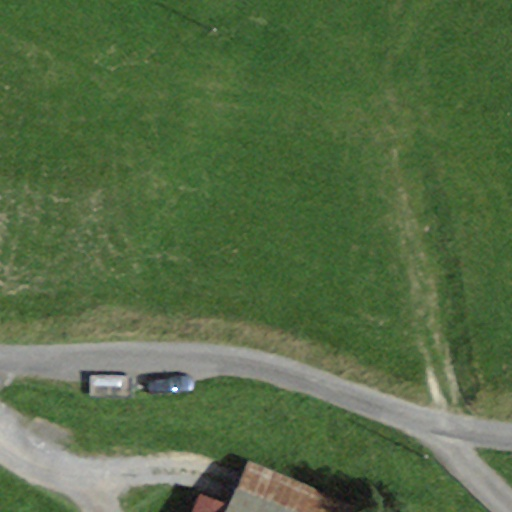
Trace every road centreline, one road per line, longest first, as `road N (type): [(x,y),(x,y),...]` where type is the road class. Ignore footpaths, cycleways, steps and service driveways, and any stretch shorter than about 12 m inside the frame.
road 1 (track): [(0,360),(197,356),(269,365),(438,432),(511,438)]
road 2 (track): [(99,511),(82,479),(13,433),(0,414)]
